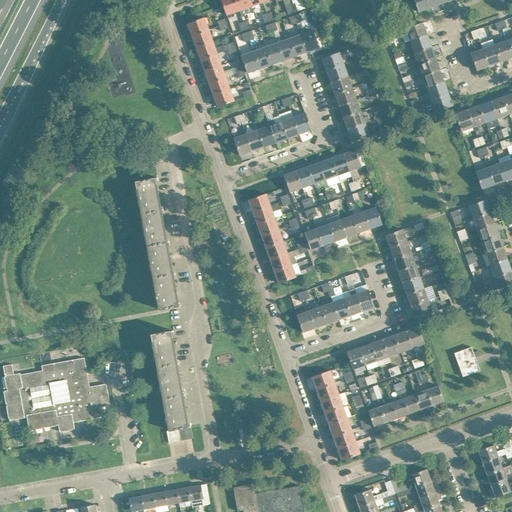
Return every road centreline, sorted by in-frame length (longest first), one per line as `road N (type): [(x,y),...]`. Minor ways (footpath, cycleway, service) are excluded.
road 1 (unclassified): [(214,464),(169,140)]
road 2 (residential): [(288,360),(222,181)]
road 3 (residential): [(222,181),(320,146),(302,73)]
road 4 (residential): [(288,360),(382,323),(388,312),(371,265)]
road 5 (motorway): [(0,117),(59,0)]
road 6 (residential): [(202,124),(164,15),(167,0)]
road 7 (residential): [(330,480),(444,439)]
